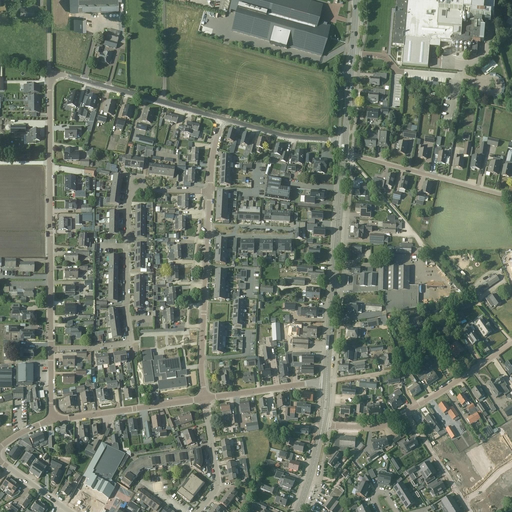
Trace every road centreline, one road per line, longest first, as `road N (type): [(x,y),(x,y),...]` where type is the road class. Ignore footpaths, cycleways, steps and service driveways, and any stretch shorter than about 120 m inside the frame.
road 1 (residential): [(209,191),(129,190),(130,339),(50,349)]
road 2 (residential): [(50,349),(48,71)]
road 3 (secondary): [(326,381),(344,146)]
road 4 (residential): [(222,119),(48,71)]
road 5 (residential): [(511,198),(344,146)]
road 6 (residential): [(204,398),(207,236)]
road 7 (residential): [(51,421),(204,398)]
road 8 (secondary): [(344,146),(356,0)]
road 9 (track): [(423,244),(511,342)]
road 10 (residential): [(511,342),(405,412)]
road 11 (residential): [(344,146),(222,119)]
road 12 (residential): [(204,398),(326,381)]
road 13 (residential): [(198,511),(217,485),(204,398)]
road 14 (residential): [(234,236),(291,232),(234,230)]
